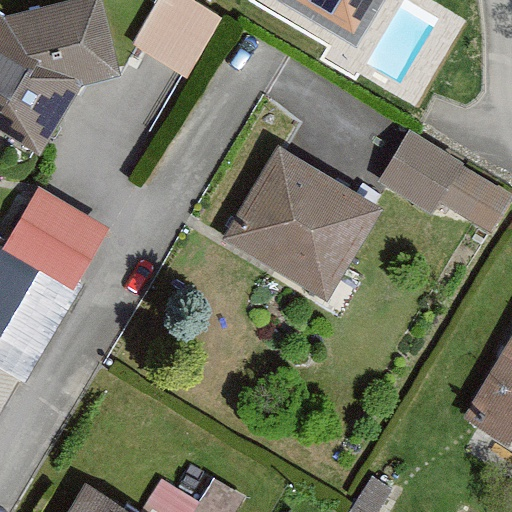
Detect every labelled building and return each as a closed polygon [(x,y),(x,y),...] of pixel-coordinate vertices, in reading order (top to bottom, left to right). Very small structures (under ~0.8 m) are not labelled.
[(0,132),(32,153),(77,82),(116,71),(97,0),(43,0),(0,11),(0,132)] [(155,0),(133,40),(187,69),(221,8),(206,0),(155,0)] [(366,0),(314,0),(353,23),(366,0)] [(429,217),(438,202),(491,233),(511,197),(511,193),(462,164),(463,163),(407,129),(373,183),(429,217)] [(224,242),(326,303),(381,211),(279,150),(224,242)] [(35,188),(0,250),(0,363),(28,379),(111,230),(35,188)] [(511,451),(511,333),(463,425),(511,451)] [(188,494),(163,481),(145,511),(128,511),(82,483),(64,511),(236,511),(244,499),(200,474),(188,494)]
